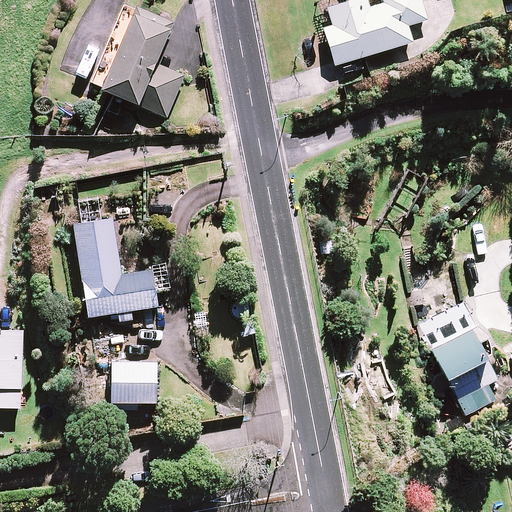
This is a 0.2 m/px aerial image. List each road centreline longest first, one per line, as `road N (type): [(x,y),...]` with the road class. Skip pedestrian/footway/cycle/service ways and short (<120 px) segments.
road 1 (tertiary): [(324,491),(260,155)]
road 2 (residential): [(511,110),(479,108),(260,155)]
road 3 (tertiary): [(260,155),(230,0)]
